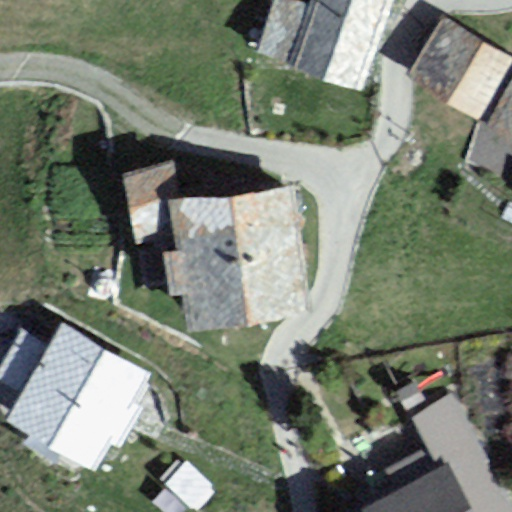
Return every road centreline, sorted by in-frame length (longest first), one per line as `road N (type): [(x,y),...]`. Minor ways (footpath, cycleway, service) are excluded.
road 1 (track): [(307,511),(283,359),(315,321),(339,238),(377,170),(399,112),(406,43),(426,15),(456,5),(511,5)]
road 2 (track): [(377,170),(194,148),(79,81),(0,80)]
